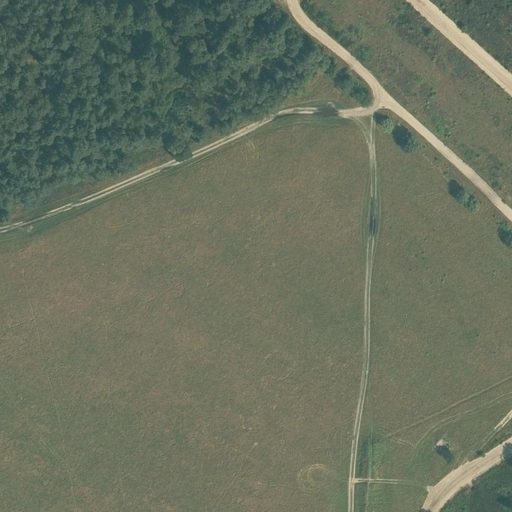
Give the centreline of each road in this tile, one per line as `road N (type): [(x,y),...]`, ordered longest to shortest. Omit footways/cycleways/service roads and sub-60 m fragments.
road 1 (track): [(0,230),(289,111),(363,112),(386,97)]
road 2 (track): [(374,105),(365,365),(350,511)]
road 3 (track): [(293,0),(511,214)]
road 4 (track): [(417,0),(511,88)]
